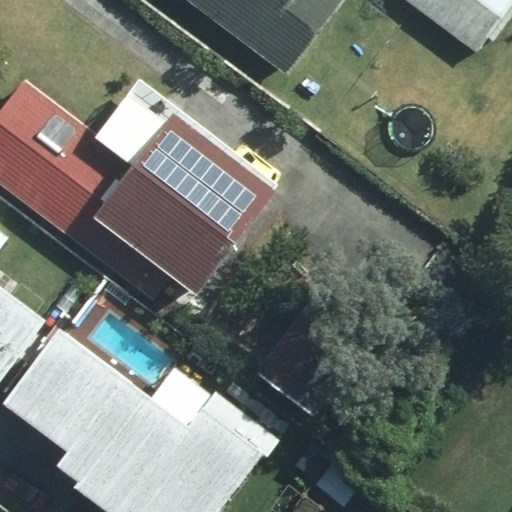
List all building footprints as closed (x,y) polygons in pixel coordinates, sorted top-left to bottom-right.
[(211,0),(307,68),(355,0),(211,0)] [(511,0),(426,0),(490,46),(511,15),(511,0)] [(0,176),(161,297),(188,261),(221,286),(298,183),(192,104),(148,162),(32,76),(0,119),(0,176)] [(0,375),(15,387),(71,312),(3,260),(21,234),(0,218),(0,375)] [(235,511),(294,435),(230,387),(209,415),(85,321),(27,396),(89,442),(79,455),(101,471),(97,478),(142,511),(235,511)]
